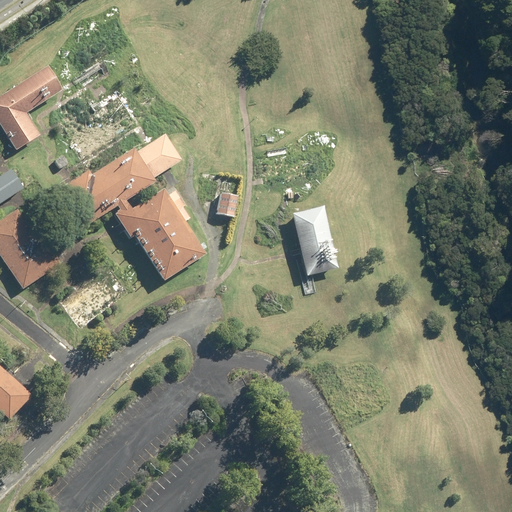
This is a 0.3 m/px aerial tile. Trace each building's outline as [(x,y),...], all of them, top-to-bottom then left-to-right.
[(117,18),(62,51),(78,78),(133,46),(117,18)] [(37,136),(24,114),(60,92),(45,68),(0,96),(0,131),(13,152),(37,136)] [(117,92),(90,110),(78,92),(50,111),(84,163),(112,144),(140,126),(117,92)] [(131,210),(126,202),(155,184),(152,179),(180,161),(164,135),(133,154),(131,150),(89,176),(86,171),(53,192),(77,232),(111,211),(129,240),(133,237),(160,281),(202,255),(200,251),(205,248),(202,242),(197,245),(183,222),(189,219),(182,208),(187,204),(174,183),(131,210)] [(254,155),(255,167),(259,167),(261,188),(323,183),(320,150),(254,155)] [(63,155),(52,162),(59,171),(69,164),(63,155)] [(0,202),(21,189),(16,181),(23,177),(16,166),(0,176),(0,202)] [(33,172),(21,180),(27,188),(21,191),(26,198),(43,187),(33,172)] [(236,196),(219,193),(215,215),(231,219),(236,196)] [(321,208),(289,216),(304,277),(335,269),(321,208)] [(16,211),(0,221),(0,259),(21,290),(54,268),(16,211)] [(112,264),(58,302),(78,330),(131,291),(112,264)] [(0,371),(0,415),(6,421),(28,398),(0,371)] [(335,372),(318,382),(326,397),(344,388),(335,372)] [(359,409),(340,419),(345,428),(364,418),(359,409)] [(354,429),(347,433),(366,469),(374,465),(354,429)] [(378,473),(370,478),(379,495),(387,491),(378,473)]
